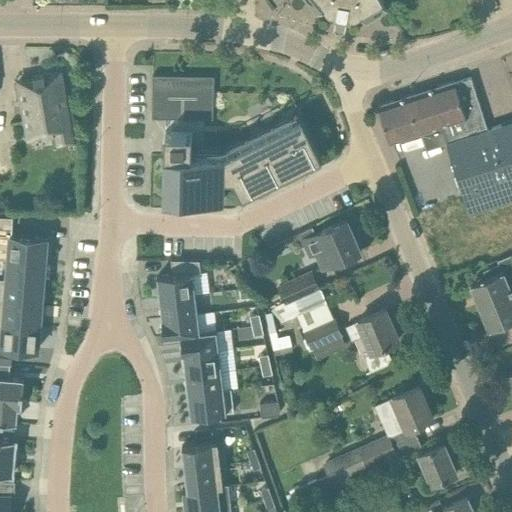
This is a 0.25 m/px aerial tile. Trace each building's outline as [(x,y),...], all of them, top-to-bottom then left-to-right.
[(341,28),(342,29),(346,26),(348,14),(355,15),(361,11),(365,18),(387,5),(384,0),(319,0),(324,5),(325,5),(329,11),(336,12),(334,24),(337,28),(338,27),(341,28)] [(60,72),(19,80),(30,137),(52,133),(54,146),(78,141),(69,93),(64,94),(60,72)] [(215,75),(153,74),(152,118),(166,118),(213,118),(214,92),(215,75)] [(511,121),(488,129),(471,77),(456,82),(455,80),(379,105),(391,141),(443,124),(449,141),(447,142),(470,214),(511,200),(511,121)] [(192,132),(166,131),(164,198),(182,198),(182,192),(207,193),(207,199),(224,199),(225,178),(234,179),(243,196),(259,188),(256,183),(266,178),(268,183),(285,176),(282,170),(292,166),(294,171),(310,163),(308,158),(318,153),(320,158),(322,157),(302,116),(301,117),(301,118),(224,155),(192,154),(192,132)] [(428,209),(439,237),(463,228),(452,200),(428,209)] [(511,211),(439,238),(450,268),(511,246),(511,211)] [(0,227),(12,228),(13,217),(0,215),(0,227)] [(361,251),(347,219),(316,233),(313,226),(300,231),(311,255),(325,249),(332,264),(361,251)] [(0,257),(45,261),(47,237),(0,233),(0,257)] [(511,253),(498,259),(500,264),(485,270),(487,276),(471,283),(490,328),(511,319),(511,253)] [(0,278),(43,282),(45,261),(0,257),(9,259),(7,278),(0,277),(0,278)] [(157,275),(160,296),(195,292),(193,272),(201,271),(199,259),(171,258),(173,273),(157,275)] [(278,285),(285,301),(319,286),(312,270),(278,285)] [(0,300),(42,304),(43,282),(0,278),(0,300)] [(326,302),(319,286),(285,301),(274,306),(286,320),(326,302)] [(241,298),(256,297),(255,295),(246,288),(240,288),(241,298)] [(198,312),(195,292),(160,296),(162,317),(198,312)] [(0,322),(40,325),(42,304),(0,300),(0,322)] [(386,308),(367,316),(347,325),(353,338),(365,333),(371,348),(363,352),(371,370),(393,361),(386,345),(399,339),(386,308)] [(200,332),(198,312),(162,317),(165,337),(181,334),(200,332)] [(259,314),(250,316),(252,325),(261,323),(259,314)] [(306,331),(317,357),(346,345),(334,318),(306,331)] [(38,349),(40,325),(0,322),(0,363),(11,364),(12,347),(38,349)] [(264,333),(261,323),(252,325),(254,335),(264,333)] [(216,330),(200,332),(181,334),(184,355),(218,350),(216,330)] [(277,336),(271,337),(273,349),(290,345),(287,334),(277,336)] [(221,370),(218,350),(184,355),(186,375),(221,370)] [(259,356),(261,365),(270,363),(268,354),(259,356)] [(272,373),(270,363),(261,365),(263,375),(272,373)] [(221,370),(186,375),(188,394),(223,389),(221,370)] [(22,406),(24,378),(0,376),(0,420),(16,422),(17,406),(22,406)] [(401,393),(375,404),(381,418),(398,411),(406,429),(415,425),(433,417),(419,385),(401,393)] [(234,410),(231,388),(223,389),(188,394),(191,416),(234,410)] [(262,416),(278,414),(281,411),(280,399),(260,402),(262,416)] [(328,473),(290,490),(296,503),(334,486),(399,457),(395,449),(389,436),(387,434),(358,447),(324,463),(328,473)] [(0,473),(13,474),(13,472),(12,472),(15,440),(16,440),(16,438),(0,436),(0,473)] [(182,445),(185,467),(221,463),(218,441),(182,445)] [(444,442),(426,450),(402,460),(408,474),(424,467),(432,484),(457,473),(444,442)] [(255,447),(247,449),(251,459),(258,456),(255,447)] [(258,456),(251,459),(254,468),(261,466),(258,456)] [(183,489),(183,490),(223,485),(221,463),(185,467),(187,488),(183,489)] [(228,484),(223,485),(183,490),(185,511),(230,506),(228,484)] [(269,486),(261,488),(265,498),(272,495),(269,486)] [(394,491),(351,511),(402,511),(404,511),(394,491)] [(0,494),(0,511),(11,511),(12,505),(12,494),(0,494)] [(265,498),(268,507),(275,505),(272,495),(265,498)] [(474,511),(468,496),(449,504),(431,511),(474,511)]
